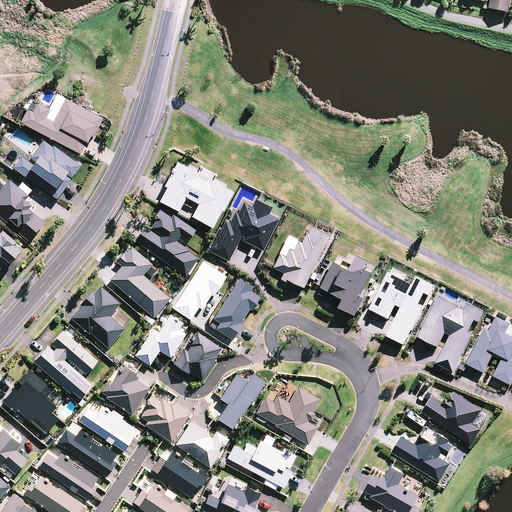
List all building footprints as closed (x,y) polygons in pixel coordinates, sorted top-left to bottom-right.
[(491,0),(490,9),(509,12),(511,0),(491,0)] [(28,107),(21,121),(81,153),(87,141),(88,141),(91,135),(93,136),(104,116),(66,97),(58,112),(38,101),(33,110),(28,107)] [(22,154),(14,166),(58,197),(72,178),(66,174),(67,173),(72,177),(82,164),(54,145),(53,146),(44,139),(31,156),(36,160),(34,163),(22,154)] [(167,186),(159,200),(178,210),(186,196),(198,203),(191,215),(212,226),(221,208),(223,209),(233,190),(213,179),(216,174),(201,166),(198,171),(177,160),(173,167),(172,167),(170,170),(171,171),(164,184),(167,186)] [(10,179),(0,190),(0,215),(28,241),(45,222),(28,208),(32,204),(26,199),(29,196),(10,179)] [(209,250),(229,260),(241,235),(244,236),(242,239),(263,249),(278,218),(268,213),(272,206),(255,198),(252,205),(243,200),(237,213),(234,211),(229,222),(225,219),(209,250)] [(145,224),(134,240),(186,275),(198,257),(188,250),(189,249),(176,239),(180,234),(188,239),(196,229),(173,213),(171,216),(160,208),(150,220),(153,221),(150,226),(160,233),(159,233),(145,224)] [(303,286),(330,234),(312,225),(308,233),(306,232),(301,241),(298,239),(293,249),(289,247),(284,255),(279,252),(272,266),(283,272),(280,278),(289,282),(289,280),(303,286)] [(0,269),(4,265),(6,266),(20,250),(13,244),(16,241),(3,230),(1,233),(0,232),(0,269)] [(122,265),(110,278),(154,316),(170,297),(143,273),(152,263),(131,245),(125,252),(124,251),(116,260),(122,265)] [(343,298),(338,306),(355,315),(364,298),(360,296),(372,272),(364,268),(368,260),(357,254),(349,269),(332,260),(319,286),(343,298)] [(226,275),(202,259),(172,307),(190,318),(199,306),(202,308),(211,294),(213,295),(226,275)] [(404,344),(423,307),(425,308),(432,295),(429,294),(434,285),(416,275),(412,283),(388,271),(369,308),(388,318),(395,304),(400,307),(386,335),(404,344)] [(253,285),(239,276),(213,317),(219,321),(216,327),(232,338),(242,323),(240,321),(249,308),(251,309),(260,295),(251,289),(253,285)] [(70,316),(89,333),(90,331),(108,346),(124,327),(110,314),(121,302),(100,284),(94,292),(92,289),(80,303),(81,304),(70,316)] [(435,362),(453,371),(472,333),(468,331),(474,319),(479,321),(484,311),(466,302),(463,308),(458,306),(459,305),(439,295),(418,336),(437,346),(445,332),(450,334),(435,362)] [(158,330),(152,327),(135,354),(149,364),(159,349),(170,356),(186,332),(179,327),(183,321),(170,313),(158,330)] [(466,362),(483,372),(492,355),(501,359),(493,375),(510,384),(511,380),(511,325),(509,324),(510,322),(496,315),(489,329),(484,327),(466,362)] [(48,344),(34,360),(70,392),(72,389),(80,396),(92,382),(64,358),(66,356),(86,373),(98,359),(62,328),(50,342),(56,347),(54,349),(48,344)] [(183,347),(173,362),(188,372),(190,369),(202,377),(217,355),(216,354),(221,346),(197,330),(187,343),(190,345),(187,350),(183,347)] [(107,394),(106,396),(132,413),(150,386),(137,378),(139,375),(136,373),(137,372),(123,363),(111,381),(107,379),(100,389),(107,394)] [(15,410),(17,408),(45,431),(59,416),(51,410),(56,404),(47,396),(53,389),(29,367),(18,380),(21,383),(17,387),(14,385),(2,399),(15,410)] [(252,400),(265,379),(252,370),(247,379),(236,372),(219,397),(223,400),(222,402),(225,404),(217,417),(233,427),(252,399),(252,400)] [(275,422),(274,424),(308,443),(318,426),(308,420),(309,418),(311,419),(315,412),(313,411),(320,398),(298,385),(288,401),(277,394),(273,401),(264,396),(256,412),(275,422)] [(432,395),(421,411),(471,444),(482,428),(473,422),(482,409),(454,391),(449,399),(445,396),(442,402),(432,395)] [(147,419),(145,423),(171,440),(189,413),(171,401),(170,402),(162,396),(160,399),(152,394),(144,406),(145,407),(140,414),(147,419)] [(87,405),(78,418),(106,437),(105,438),(111,442),(112,441),(124,449),(133,436),(130,434),(135,426),(121,417),(123,414),(113,408),(111,410),(102,403),(96,411),(87,405)] [(190,419),(175,443),(209,466),(229,437),(216,429),(212,435),(209,434),(210,432),(190,419)] [(401,435),(392,451),(439,481),(450,463),(444,459),(453,445),(448,442),(449,440),(437,432),(425,425),(417,438),(419,439),(416,444),(401,435)] [(0,461),(1,460),(15,472),(28,458),(17,448),(21,442),(3,427),(0,430),(0,461)] [(66,427),(57,441),(107,474),(116,461),(115,460),(119,454),(116,453),(117,452),(102,442),(101,443),(92,436),(80,427),(76,434),(66,427)] [(233,443),(226,456),(267,477),(264,482),(279,491),(282,485),(283,486),(291,471),(294,472),(296,469),(289,465),(295,453),(283,446),(281,449),(271,444),(275,437),(266,432),(262,439),(259,437),(256,445),(247,440),(243,448),(233,443)] [(156,471),(156,472),(189,494),(191,491),(195,493),(208,472),(199,466),(197,469),(191,466),(193,463),(183,457),(182,459),(181,459),(183,456),(172,448),(171,450),(167,448),(161,456),(160,455),(151,467),(156,471)] [(47,451),(38,465),(70,486),(69,486),(75,490),(88,498),(97,484),(94,482),(98,475),(84,466),(83,467),(73,460),(74,459),(61,450),(56,457),(47,451)] [(372,493),(371,496),(386,504),(385,505),(391,509),(392,508),(399,511),(418,511),(421,507),(413,503),(419,494),(399,483),(405,473),(391,465),(385,475),(383,474),(381,478),(374,473),(364,490),(372,493)] [(31,481),(24,491),(54,511),(76,511),(78,510),(81,511),(83,511),(88,506),(83,503),(84,502),(59,486),(58,487),(51,482),(52,480),(50,479),(49,480),(48,479),(48,478),(41,473),(40,475),(33,470),(27,478),(31,481)] [(0,496),(10,485),(0,475),(0,496)] [(138,503),(138,504),(149,511),(185,511),(191,505),(181,499),(179,502),(173,497),(177,493),(167,487),(166,488),(154,480),(153,481),(144,475),(138,484),(142,487),(133,499),(138,503)] [(208,492),(201,506),(213,511),(255,511),(251,510),(251,509),(254,510),(257,504),(255,503),(261,491),(247,484),(244,490),(228,483),(220,498),(208,492)] [(35,511),(37,509),(23,500),(24,499),(12,491),(0,510),(0,511),(35,511)]
